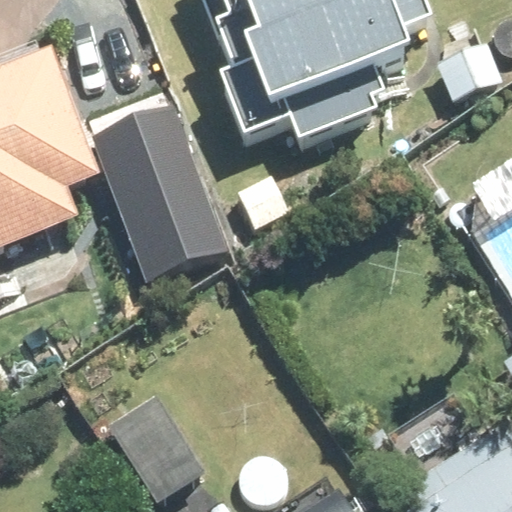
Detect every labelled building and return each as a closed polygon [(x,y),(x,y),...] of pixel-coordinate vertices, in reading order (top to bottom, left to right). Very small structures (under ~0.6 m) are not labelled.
[(395,56),(428,41),(411,0),(194,0),(215,49),(210,52),(229,97),(215,103),(241,162),(289,144),(297,165),(375,134),(370,120),(382,116),(379,107),(412,93),(395,56)] [(42,83),(35,62),(0,75),(0,268),(75,239),(63,212),(98,199),(49,79),(42,83)] [(235,204),(256,242),(297,221),(275,181),(235,204)] [(109,222),(139,279),(213,240),(184,183),(109,222)] [(109,445),(147,511),(176,511),(205,496),(157,417),(109,445)] [(409,511),(511,511),(511,455),(507,448),(409,511)] [(327,511),(319,500),(299,511),(327,511)]
